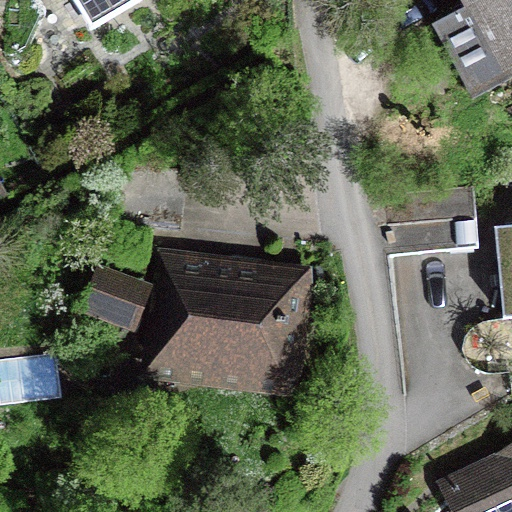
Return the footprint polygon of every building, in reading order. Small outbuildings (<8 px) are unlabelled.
[(68,0),(90,37),(152,0),(68,0)] [(511,83),(511,0),(457,0),(464,12),(432,30),(472,105),(511,83)] [(184,175),(124,168),(117,226),(177,233),(184,175)] [(511,232),(494,233),(502,322),(511,321),(511,232)] [(313,269),(155,249),(150,287),(143,340),(138,381),(296,401),(313,269)] [(150,287),(99,265),(79,315),(143,340),(150,287)] [(511,511),(511,446),(497,456),(436,483),(448,511),(511,511)]
